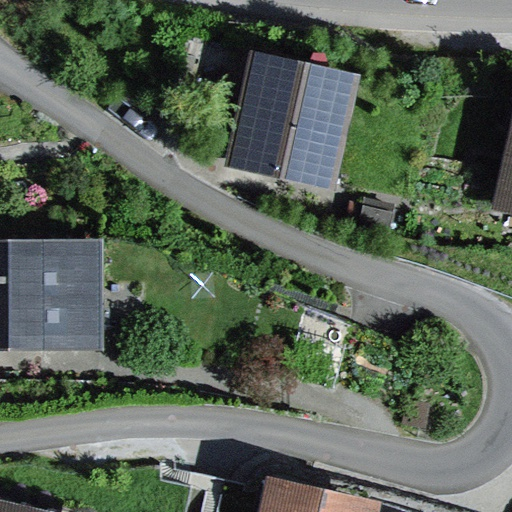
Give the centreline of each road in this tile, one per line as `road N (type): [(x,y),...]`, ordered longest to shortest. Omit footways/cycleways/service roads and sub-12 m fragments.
road 1 (residential): [(0,62),(200,198),(315,254),(454,299),(487,319),(511,352)]
road 2 (residential): [(511,412),(496,445),(446,468),(409,467),(230,422),(143,422),(0,438)]
